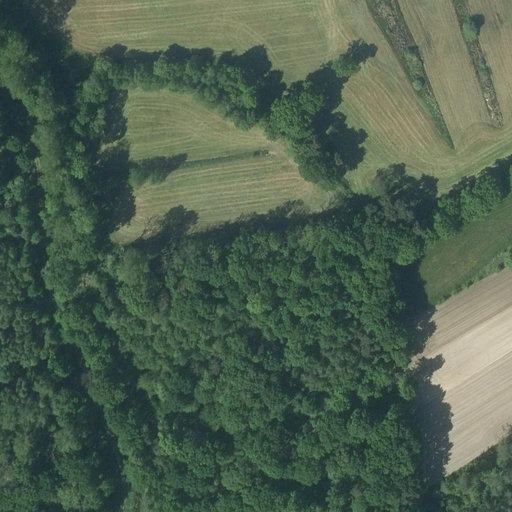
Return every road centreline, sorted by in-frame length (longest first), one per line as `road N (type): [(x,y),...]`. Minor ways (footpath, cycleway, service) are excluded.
road 1 (track): [(115,511),(123,494),(119,463),(52,295),(27,140)]
road 2 (track): [(426,511),(386,309),(383,250),(363,212)]
